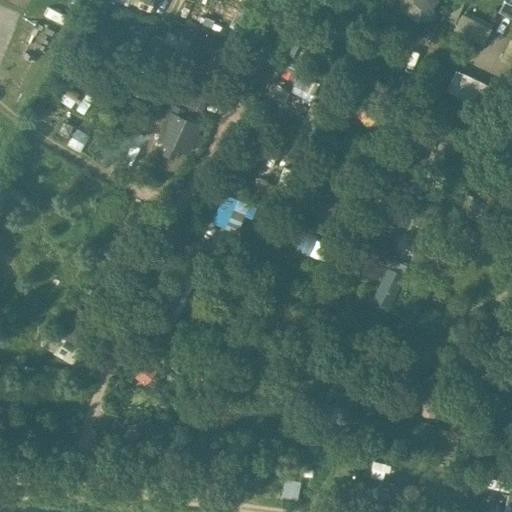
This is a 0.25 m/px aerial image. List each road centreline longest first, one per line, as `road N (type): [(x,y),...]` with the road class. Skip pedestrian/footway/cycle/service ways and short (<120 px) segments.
road 1 (track): [(160,247),(301,300),(419,325),(511,286)]
road 2 (track): [(160,247),(67,432),(69,454),(94,501)]
road 3 (track): [(160,247),(285,0)]
road 4 (track): [(0,491),(190,511)]
